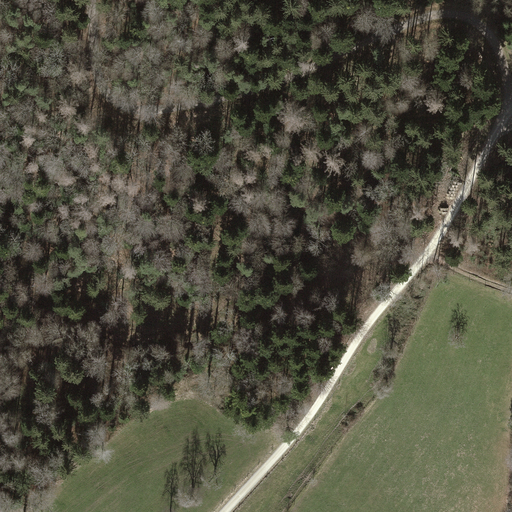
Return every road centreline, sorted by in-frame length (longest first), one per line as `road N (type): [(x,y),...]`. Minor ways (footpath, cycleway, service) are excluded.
road 1 (track): [(511,97),(488,35),(467,18),(442,14),(275,83),(169,110),(136,109),(115,98),(98,74),(90,0)]
road 2 (track): [(224,511),(292,439),(370,321),(428,253),(511,108)]
